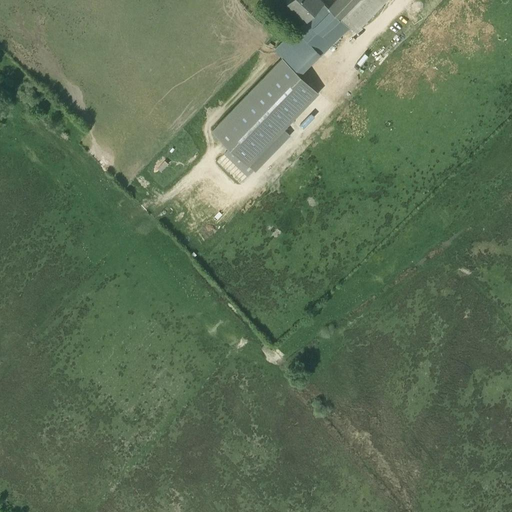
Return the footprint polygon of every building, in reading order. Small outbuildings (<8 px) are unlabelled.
[(286,0),(288,1),(295,8),(296,10),(297,9),(304,16),(303,16),(305,18),(322,0),(286,0)] [(334,0),(329,5),(323,0),(322,0),(305,18),(312,25),(314,27),(314,26),(321,33),(320,33),(322,35),(324,33),(323,33),(339,17),(341,16),(340,15),(342,14),(355,0),(334,0)] [(374,0),(355,0),(342,14),(349,21),(352,24),(374,0)] [(314,26),(314,27),(305,35),(321,51),(349,21),(342,14),(340,15),(341,16),(339,17),(323,33),(324,33),(322,35),(320,33),(321,33),(314,26)] [(276,47),(269,40),(265,45),(272,51),(276,47)] [(282,57),(212,130),(230,147),(248,164),(283,128),(318,92),(282,57)] [(283,128),(248,164),(254,169),(288,134),(283,128)] [(248,164),(230,147),(226,152),(249,174),(254,169),(248,164)]
